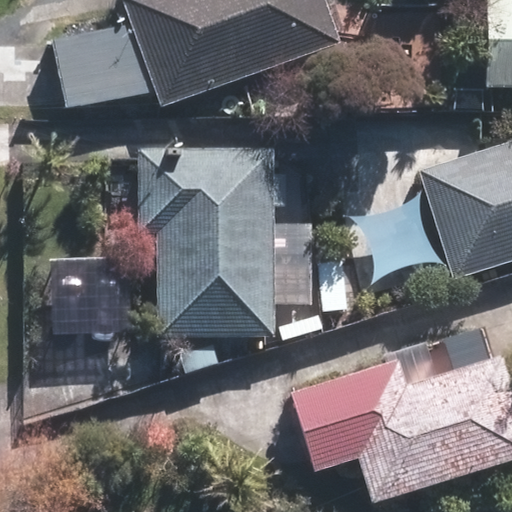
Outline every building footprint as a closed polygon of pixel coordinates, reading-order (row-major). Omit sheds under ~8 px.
[(313,50),(295,0),(147,0),(113,13),(148,110),(313,50)] [(511,0),(477,0),(476,90),(511,90),(511,0)] [(511,152),(417,183),(447,276),(511,254),(511,152)] [(251,166),(133,163),(131,232),(153,232),(151,336),(248,338),(251,166)] [(355,270),(307,270),(308,321),(355,321),(355,270)] [(478,356),(274,416),(292,476),(332,464),(343,501),(507,452),(478,356)]
